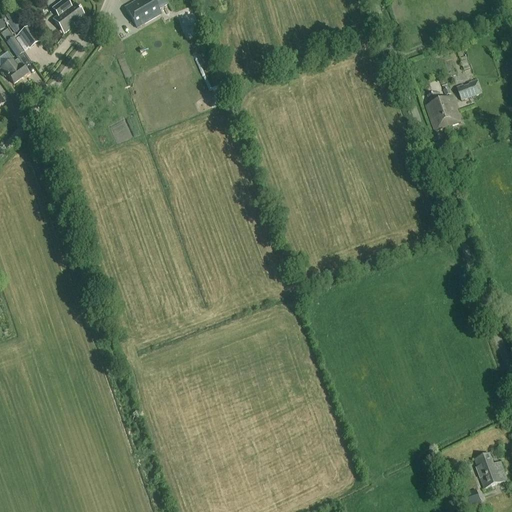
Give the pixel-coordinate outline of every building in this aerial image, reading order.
[(71,7),(65,0),(64,0),(61,2),(62,4),(52,11),(57,18),(53,21),(64,35),(75,27),(73,24),(83,17),(75,5),(71,7)] [(140,0),(126,8),(137,27),(160,13),(159,10),(168,5),(164,0),(140,0)] [(15,18),(12,13),(5,17),(9,22),(7,23),(14,34),(21,30),(17,24),(19,22),(16,19),(14,21),(13,19),(15,18)] [(29,50),(40,43),(29,28),(18,35),(29,50)] [(13,38),(7,44),(6,44),(17,59),(25,54),(13,38)] [(28,75),(21,66),(21,67),(17,61),(14,63),(12,62),(0,70),(0,71),(5,79),(7,78),(8,79),(8,78),(14,86),(28,75)] [(483,95),(478,81),(468,85),(469,86),(464,88),(464,87),(457,89),(462,103),(483,95)] [(435,133),(461,124),(452,99),(442,102),(439,94),(428,98),(431,106),(426,108),(435,133)] [(484,491),(507,482),(500,463),(493,466),(489,455),(474,461),(479,473),(478,473),(484,491)] [(481,504),(475,491),(455,499),(461,511),(481,504)]
